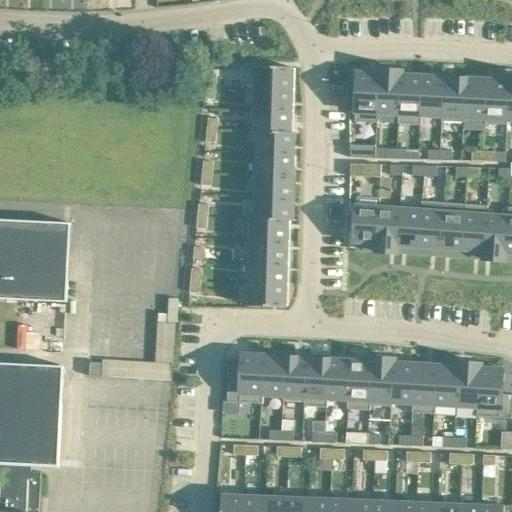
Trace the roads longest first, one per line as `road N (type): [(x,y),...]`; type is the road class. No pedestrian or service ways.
road 1 (residential): [(306,325),(227,319),(209,332),(200,511)]
road 2 (residential): [(319,47),(306,325)]
road 3 (residential): [(0,20),(142,20),(256,0)]
road 4 (residential): [(511,345),(306,325)]
road 5 (residential): [(319,47),(511,54)]
